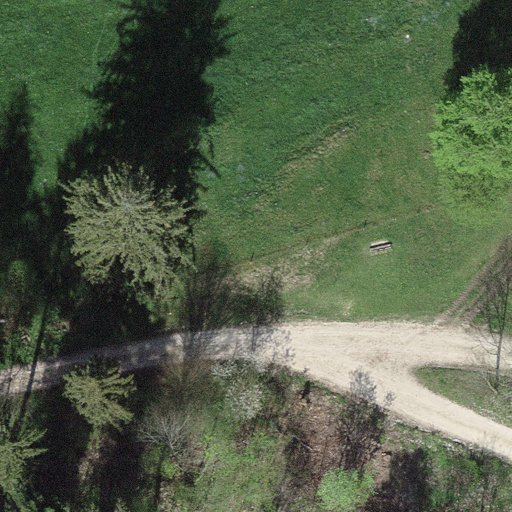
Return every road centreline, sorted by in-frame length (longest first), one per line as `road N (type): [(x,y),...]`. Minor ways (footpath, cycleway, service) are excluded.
road 1 (track): [(325,355),(143,362),(0,389)]
road 2 (track): [(511,437),(325,355)]
road 3 (track): [(511,352),(428,344),(325,355)]
